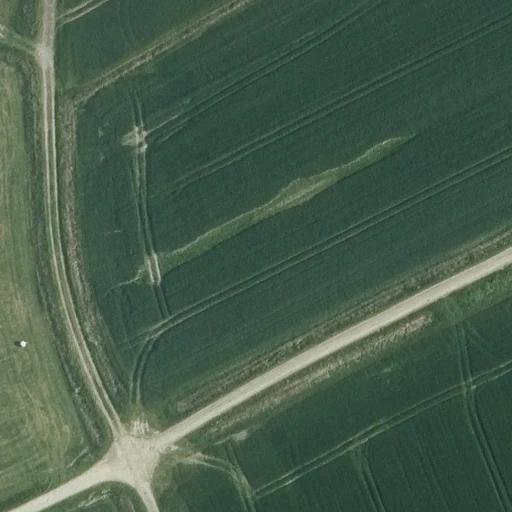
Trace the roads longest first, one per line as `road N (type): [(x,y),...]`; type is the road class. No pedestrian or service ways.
road 1 (track): [(34,511),(134,466),(68,345),(49,252),(56,0)]
road 2 (track): [(151,511),(134,466),(511,256)]
